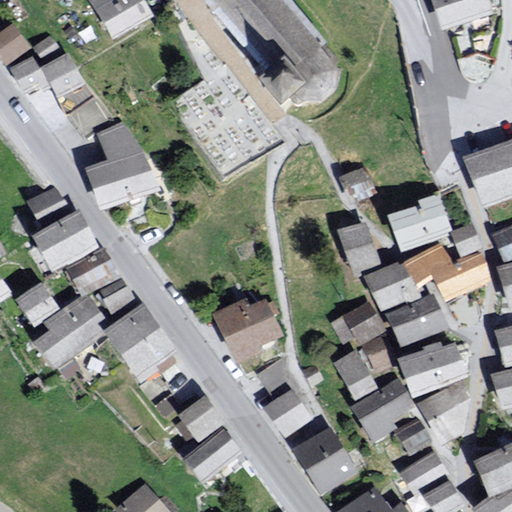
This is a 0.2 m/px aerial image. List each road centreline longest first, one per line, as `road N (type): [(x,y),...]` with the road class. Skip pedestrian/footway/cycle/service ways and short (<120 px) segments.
road 1 (secondary): [(0,87),(313,511)]
road 2 (residential): [(471,99),(454,125),(450,156),(479,249),(468,511)]
